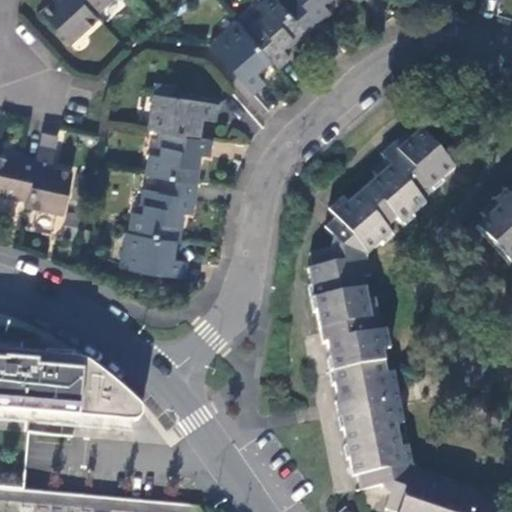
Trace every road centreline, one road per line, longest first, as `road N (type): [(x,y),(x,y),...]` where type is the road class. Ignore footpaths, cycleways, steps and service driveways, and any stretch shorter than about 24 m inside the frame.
road 1 (residential): [(250,263),(263,193),(285,139),(368,64),(397,43),(454,28),(511,42)]
road 2 (residential): [(261,511),(148,370)]
road 3 (residential): [(148,370),(81,321),(0,282)]
road 4 (residential): [(250,263),(215,329),(148,370)]
